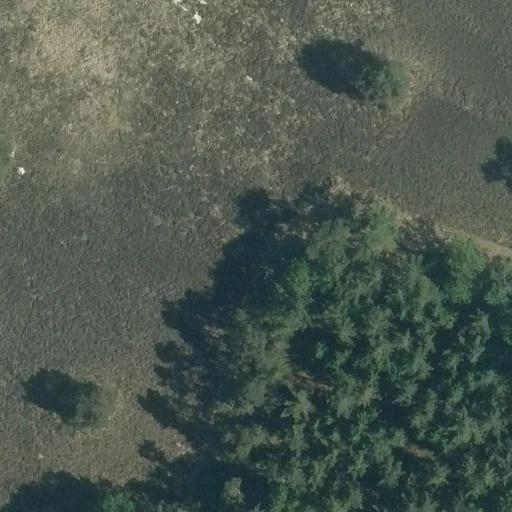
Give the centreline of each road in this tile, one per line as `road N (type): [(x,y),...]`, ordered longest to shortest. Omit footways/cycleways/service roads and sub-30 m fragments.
road 1 (track): [(191,511),(252,308),(284,255),(324,220),(353,207),(384,212),(407,227),(511,257)]
road 2 (track): [(511,372),(443,291),(407,227)]
